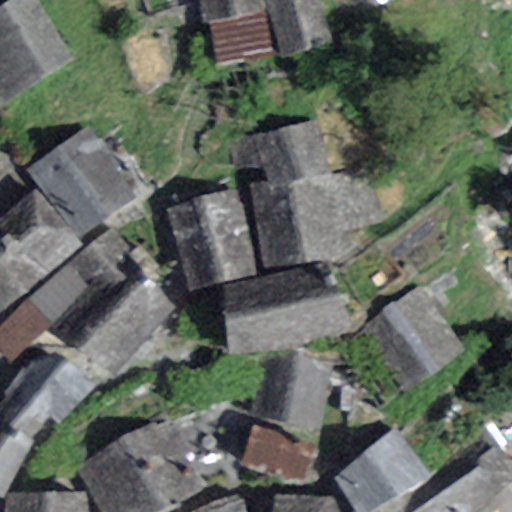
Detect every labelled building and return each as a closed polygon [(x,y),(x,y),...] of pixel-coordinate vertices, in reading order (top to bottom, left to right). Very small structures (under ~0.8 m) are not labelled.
[(260,0),(200,0),(205,23),(262,10),(260,0)] [(319,0),(267,0),(280,51),(329,40),(319,0)] [(26,1),(0,17),(0,77),(13,97),(66,63),(26,1)] [(317,122),(235,145),(243,166),(266,167),(271,184),(251,188),(264,262),(349,249),(344,229),(378,217),(365,170),(334,177),(317,122)] [(139,190),(90,127),(29,165),(81,230),(139,190)] [(0,218),(0,307),(1,308),(79,238),(35,189),(1,220),(0,218)] [(239,192),(171,206),(188,284),(257,270),(239,192)] [(176,301),(125,255),(53,322),(111,371),(176,301)] [(332,260),(223,282),(232,353),(353,327),(332,260)] [(453,350),(417,297),(366,331),(403,385),(453,350)] [(19,372),(0,400),(0,410),(41,432),(98,384),(55,347),(19,372)] [(338,368),(272,351),(257,412),(322,428),(338,368)] [(0,484),(36,435),(0,418),(0,484)] [(165,420),(78,469),(107,511),(149,511),(201,481),(165,420)] [(367,511),(433,472),(394,428),(365,446),(332,477),(348,498),(359,511),(367,511)] [(466,511),(511,480),(511,464),(482,431),(433,472),(367,511),(466,511)] [(87,511),(85,489),(2,492),(3,511),(87,511)] [(241,511),(238,495),(199,511),(241,511)] [(360,511),(348,498),(276,496),(274,511),(360,511)]
